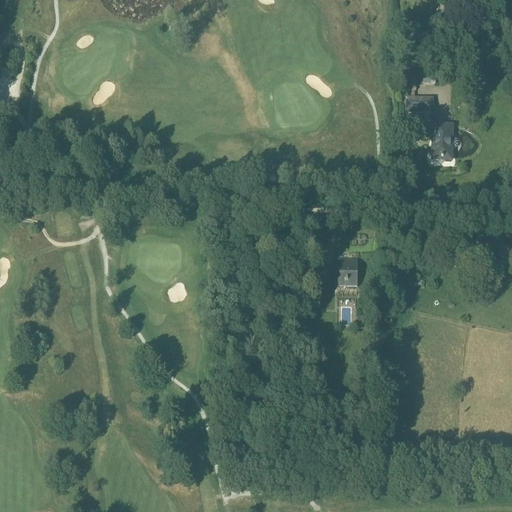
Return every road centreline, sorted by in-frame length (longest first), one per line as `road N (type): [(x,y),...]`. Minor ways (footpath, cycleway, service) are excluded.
road 1 (track): [(355,210),(0,179)]
road 2 (residential): [(511,223),(355,210)]
